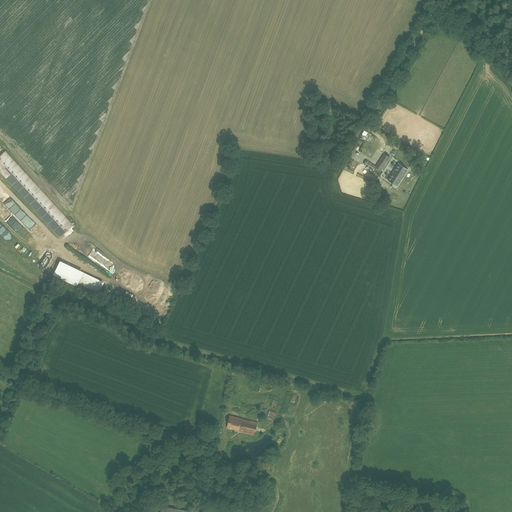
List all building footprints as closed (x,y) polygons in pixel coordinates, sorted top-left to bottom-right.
[(38,183),(6,148),(0,153),(0,168),(60,234),(74,222),(38,183)] [(396,186),(407,169),(400,164),(388,181),(396,186)] [(63,257),(62,260),(83,270),(84,270),(85,267),(63,257)] [(62,260),(59,259),(57,263),(53,273),(77,284),(81,274),(83,270),(62,260)] [(257,422),(230,415),(227,428),(254,435),(257,422)] [(164,503),(161,511),(191,511),(192,508),(164,503)]
